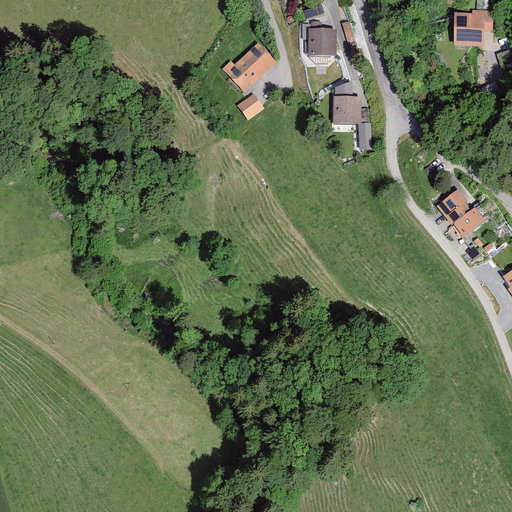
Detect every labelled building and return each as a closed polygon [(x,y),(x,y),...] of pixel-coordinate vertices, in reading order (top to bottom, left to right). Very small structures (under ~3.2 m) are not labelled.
[(305,9),(307,17),(325,12),(322,4),(305,9)] [(471,13),(453,13),(454,46),(495,45),(494,7),(471,8),(471,13)] [(349,20),(340,23),(344,42),(354,39),(349,20)] [(337,30),(310,30),(310,56),(337,56),(337,30)] [(277,62),(259,45),(238,65),(232,60),(222,70),(246,93),(277,62)] [(511,52),(499,56),(506,80),(511,78),(511,52)] [(335,95),(354,95),(354,85),(335,84),(335,95)] [(500,95),(494,84),(479,93),(486,104),(500,95)] [(253,93),(238,105),(250,120),(265,109),(253,93)] [(361,99),(334,99),(334,125),(367,124),(366,107),(361,108),(361,99)] [(473,210),(458,190),(436,206),(460,239),(489,219),(479,205),(473,210)]
